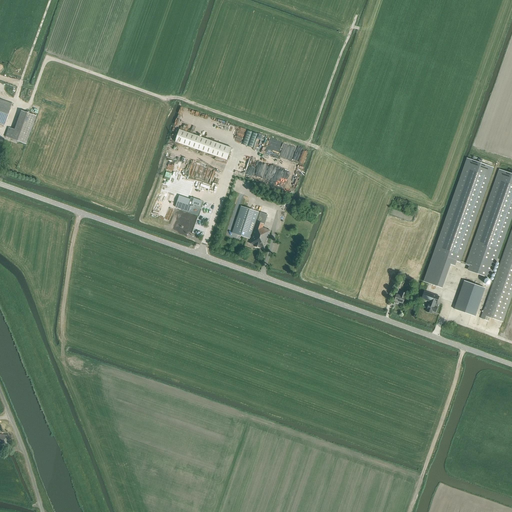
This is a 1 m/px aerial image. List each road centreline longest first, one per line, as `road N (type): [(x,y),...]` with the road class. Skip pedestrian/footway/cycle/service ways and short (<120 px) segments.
road 1 (tertiary): [(511,365),(0,184)]
road 2 (unclassified): [(42,511),(0,392)]
